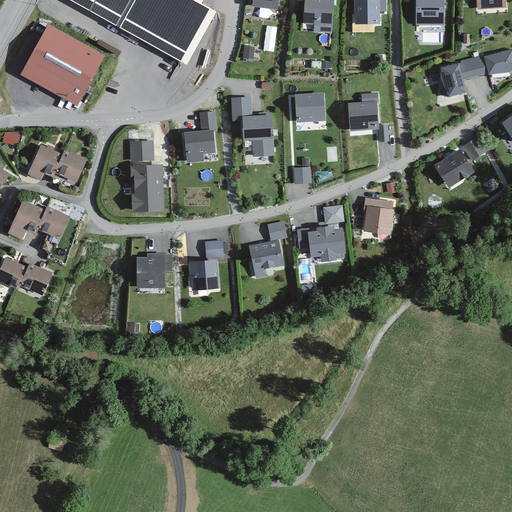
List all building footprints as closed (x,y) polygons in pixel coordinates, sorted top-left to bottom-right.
[(69,0),(111,24),(125,0),(69,0)] [(128,0),(113,26),(183,63),(215,0),(128,0)] [(279,9),(280,0),(248,0),(248,5),(279,9)] [(333,30),(335,0),(303,0),(301,27),(333,30)] [(382,0),(353,0),(354,27),(384,26),(382,0)] [(441,0),(413,0),(413,25),(441,25),(441,0)] [(506,9),(505,0),(474,0),(476,12),(506,9)] [(76,105),(103,57),(43,24),(16,71),(76,105)] [(511,48),(483,55),(488,74),(511,69),(511,48)] [(485,72),(480,55),(459,62),(464,78),(485,72)] [(465,93),(456,61),(435,67),(444,99),(465,93)] [(328,129),(326,93),(292,95),(294,131),(328,129)] [(378,131),(375,98),(344,101),(348,135),(378,131)] [(218,160),(216,113),(178,114),(180,162),(218,160)] [(272,113),(238,114),(239,142),(248,141),(249,157),(274,156),(272,113)] [(511,116),(501,125),(511,140),(511,116)] [(486,151),(479,137),(466,144),(473,158),(486,151)] [(152,140),(131,141),(132,160),(153,159),(152,140)] [(55,151),(35,143),(23,172),(42,181),(55,151)] [(475,172),(461,146),(432,162),(446,188),(475,172)] [(84,160),(61,149),(50,172),(74,182),(84,160)] [(163,206),(161,165),(130,166),(131,207),(163,206)] [(0,185),(8,173),(0,167),(0,185)] [(311,167),(294,168),(295,185),(312,184),(311,167)] [(394,201),(368,197),(363,234),(389,238),(394,201)] [(37,208),(19,200),(5,231),(23,240),(37,208)] [(66,217),(44,206),(33,229),(55,239),(66,217)] [(323,208),(325,224),(344,222),(342,206),(323,208)] [(287,235),(283,221),(266,226),(270,240),(287,235)] [(343,226),(297,231),(299,249),(309,248),(310,259),(320,258),(320,265),(337,263),(336,255),(346,254),(343,226)] [(224,256),(224,240),(204,241),(204,256),(224,256)] [(282,266),(278,241),(245,248),(251,273),(282,266)] [(165,255),(136,255),(136,294),(165,294),(165,255)] [(22,266),(2,256),(0,259),(0,284),(10,290),(22,266)] [(220,291),(218,259),(188,262),(191,293),(220,291)] [(50,274),(28,263),(17,287),(39,297),(50,274)]
